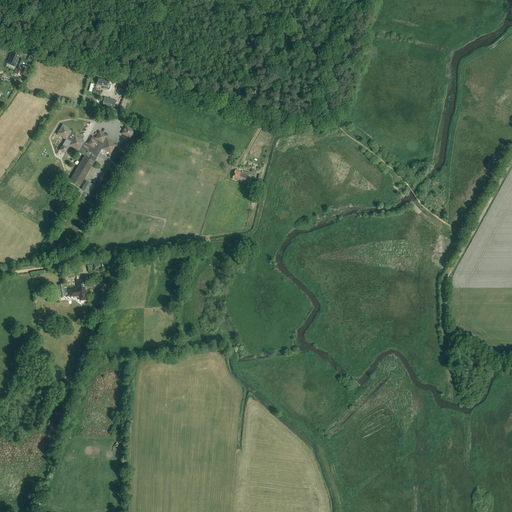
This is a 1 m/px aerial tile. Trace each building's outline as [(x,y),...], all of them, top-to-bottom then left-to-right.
[(6,64),(15,67),(16,65),(17,63),(20,55),(19,55),(12,52),(11,51),(6,64)] [(109,84),(109,81),(98,78),(96,85),(107,88),(108,86),(109,86),(110,84),(109,84)] [(102,106),(104,107),(103,112),(117,116),(117,114),(115,113),(116,110),(113,109),(116,100),(105,97),(102,106)] [(111,154),(116,145),(107,140),(105,139),(107,136),(99,131),(95,138),(92,136),(88,144),(84,141),(75,136),(76,133),(71,130),(72,130),(62,124),(57,134),(66,139),(63,145),(62,144),(59,150),(65,154),(68,148),(69,145),(78,151),(77,152),(84,156),(70,180),(79,186),(102,149),(111,154)] [(121,133),(130,139),(135,130),(126,125),(121,133)] [(251,186),(255,175),(242,171),(242,172),(235,170),(233,177),(241,180),(240,182),(251,186)] [(81,189),(86,192),(89,194),(94,197),(99,189),(94,185),(91,183),(89,182),(86,181),(81,189)] [(76,275),(75,268),(61,270),(62,277),(76,275)] [(82,300),(86,299),(83,281),(77,282),(78,288),(69,290),(70,296),(79,295),(79,298),(82,300)]
